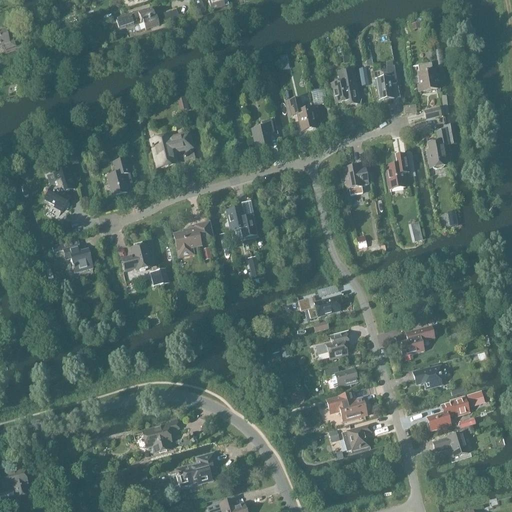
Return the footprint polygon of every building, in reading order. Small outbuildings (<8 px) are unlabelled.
[(197,16),(205,13),(200,0),(197,0),(193,2),(197,16)] [(207,0),(211,12),(225,7),(222,0),(207,0)] [(154,18),(151,10),(138,14),(137,12),(115,19),(116,21),(114,22),(116,29),(132,24),(131,21),(139,19),(141,24),(143,23),(145,31),(159,27),(156,17),(154,18)] [(164,23),(179,19),(176,11),(162,16),(164,23)] [(423,22),(411,25),(413,31),(424,28),(423,22)] [(0,47),(4,46),(6,50),(16,47),(13,37),(8,38),(5,31),(0,32),(0,47)] [(435,50),(438,68),(445,67),(442,49),(435,50)] [(393,67),(392,63),(385,64),(387,75),(383,75),(384,80),(375,81),(378,102),(393,100),(391,86),(397,85),(395,73),(394,67),(393,67)] [(419,93),(437,91),(434,73),(432,73),(431,65),(417,66),(420,87),(418,87),(419,93)] [(359,70),(362,86),(367,86),(371,86),(370,81),(372,81),(370,68),(359,70)] [(337,73),(339,84),(331,85),(335,105),(350,103),(350,107),(357,105),(351,70),(337,73)] [(324,90),(310,93),(314,107),(327,104),(324,90)] [(302,112),(299,100),(289,102),(292,117),(298,116),(301,133),(316,130),(311,110),(302,112)] [(426,121),(441,117),(439,110),(424,113),(426,121)] [(257,152),(271,149),(268,135),(274,134),(271,121),(261,124),(262,129),(252,131),(257,152)] [(449,126),(444,127),(444,132),(447,147),(453,146),(449,126)] [(438,143),(427,145),(431,165),(432,165),(432,167),(434,170),(437,170),(440,170),(442,168),(444,165),(443,163),(446,162),(444,147),(447,147),(444,132),(437,133),(438,143)] [(174,159),(173,153),(192,149),(188,135),(170,140),(169,138),(151,142),(157,169),(167,167),(166,161),(174,159)] [(390,191),(404,189),(402,175),(408,174),(405,156),(395,158),(397,166),(386,168),(390,191)] [(113,198),(127,194),(123,177),(130,175),(126,161),(113,164),(116,176),(108,178),(113,198)] [(347,191),(349,191),(350,197),(362,195),(361,188),(362,188),(368,187),(365,171),(359,172),(358,168),(344,170),(347,191)] [(51,189),(44,201),(62,211),(67,203),(67,204),(70,199),(65,197),(67,193),(76,191),(69,170),(52,174),(57,189),(54,191),(51,189)] [(241,210),(226,213),(231,233),(240,231),(243,240),(257,237),(253,218),(243,220),(241,210)] [(193,256),(191,249),(200,247),(199,242),(211,240),(208,225),(195,227),(196,230),(187,232),(187,234),(173,237),(178,259),(193,256)] [(413,240),(421,238),(419,229),(411,231),(413,240)] [(223,251),(230,250),(226,234),(219,236),(223,251)] [(364,238),(356,240),(358,250),(366,248),(364,238)] [(62,245),(52,248),(53,254),(63,251),(62,245)] [(136,272),(151,268),(145,246),(131,250),(133,258),(122,260),(125,273),(136,270),(136,272)] [(79,255),(77,248),(63,252),(66,261),(71,260),(74,273),(85,271),(85,272),(92,270),(88,252),(79,255)] [(206,261),(213,260),(210,250),(204,251),(206,261)] [(255,258),(247,260),(252,282),(263,279),(262,275),(259,275),(255,258)] [(165,270),(156,272),(160,286),(168,284),(165,270)] [(160,286),(156,272),(150,274),(153,288),(160,286)] [(316,304),(314,298),(298,303),(301,314),(315,310),(318,319),(340,313),(336,299),(316,304)] [(435,312),(428,315),(430,321),(437,318),(435,312)] [(315,334),(329,330),(327,323),(313,327),(315,334)] [(402,359),(424,353),(421,341),(426,340),(433,338),(431,329),(409,335),(410,341),(398,344),(402,359)] [(346,334),(329,339),(330,340),(331,345),(318,348),(320,357),(328,355),(329,362),(347,357),(345,349),(349,348),(347,341),(346,334)] [(484,353),(477,355),(479,362),(486,360),(484,353)] [(443,376),(441,367),(430,370),(413,374),(416,387),(424,385),(426,391),(442,387),(440,378),(441,378),(440,377),(443,376)] [(337,369),(324,372),(326,379),(330,377),(334,390),(338,389),(338,390),(357,384),(354,370),(339,374),(337,369)] [(293,395),(291,402),(302,406),(304,398),(293,395)] [(351,395),(325,402),(328,412),(339,410),(343,424),(366,417),(362,400),(353,402),(351,395)] [(473,397),(468,398),(468,399),(471,408),(477,407),(474,397),(473,397)] [(472,413),(468,400),(441,408),(443,414),(426,419),(431,433),(450,427),(447,418),(453,417),(454,419),(472,413)] [(146,450),(151,448),(153,456),(172,451),(170,444),(171,443),(168,433),(178,430),(176,422),(161,425),(162,429),(142,433),(146,450)] [(355,430),(356,431),(342,435),(347,453),(368,448),(364,436),(371,434),(369,427),(355,430)] [(468,454),(462,435),(432,445),(435,452),(449,447),(453,459),(468,454)] [(93,445),(81,448),(83,455),(95,452),(93,445)] [(212,482),(210,476),(214,474),(213,469),(216,468),(213,456),(197,460),(198,466),(176,472),(178,479),(179,479),(181,487),(191,484),(191,485),(197,483),(198,486),(212,482)] [(0,501),(16,497),(17,499),(27,496),(25,486),(27,485),(23,469),(0,474),(0,501)] [(219,507),(207,511),(245,511),(243,505),(236,507),(234,501),(218,506),(219,507)]
